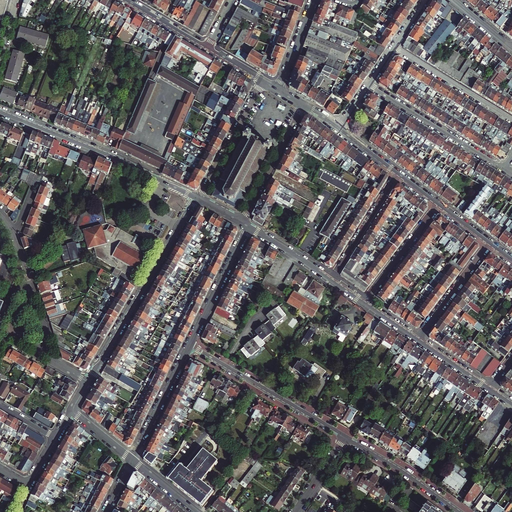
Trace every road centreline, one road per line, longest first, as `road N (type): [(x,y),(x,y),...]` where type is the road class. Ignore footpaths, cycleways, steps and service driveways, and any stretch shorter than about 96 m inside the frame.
road 1 (tertiary): [(0,111),(197,198)]
road 2 (residential): [(87,381),(197,198)]
road 3 (residential): [(344,436),(190,345)]
road 4 (residential): [(505,169),(368,85)]
road 5 (residential): [(394,47),(511,119)]
road 6 (residential): [(344,436),(457,511)]
road 7 (residential): [(263,80),(200,199)]
road 8 (residential): [(249,225),(190,345)]
road 9 (residential): [(242,222),(303,104)]
road 10 (residential): [(190,345),(132,460)]
road 11 (residential): [(398,173),(330,279)]
road 12 (residential): [(364,302),(438,204)]
